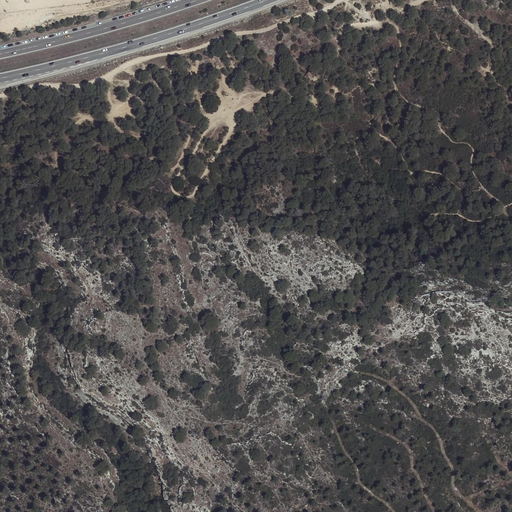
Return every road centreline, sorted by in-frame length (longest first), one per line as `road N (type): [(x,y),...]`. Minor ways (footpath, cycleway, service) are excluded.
road 1 (track): [(0,94),(83,85),(146,59),(197,51),(234,30),(275,28),(340,0)]
road 2 (motorway): [(0,78),(146,41),(260,0)]
road 3 (motorway): [(199,0),(23,49)]
